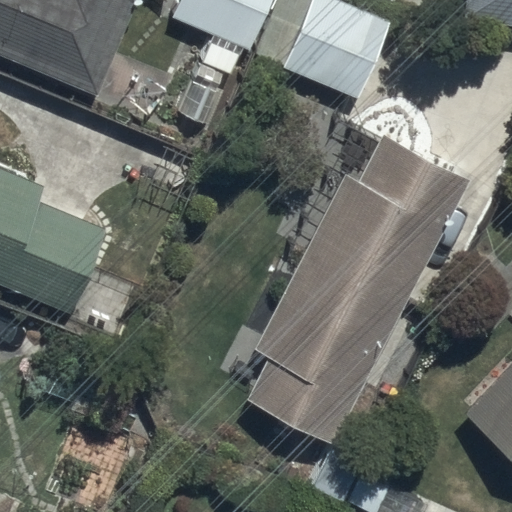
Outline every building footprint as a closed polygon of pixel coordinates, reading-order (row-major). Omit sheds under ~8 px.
[(0,0),(0,54),(103,93),(138,0),(0,0)] [(175,0),(169,17),(246,49),(266,0),(175,0)] [(385,22),(332,0),(309,0),(281,67),(353,99),(385,22)] [(511,0),(463,0),(461,20),(511,26),(511,0)] [(208,43),(175,111),(202,125),(215,98),(210,95),(221,72),(228,75),(237,57),(208,43)] [(466,181),(383,138),(357,186),(343,179),(252,354),(266,361),(245,401),(328,445),(466,181)] [(0,285),(68,313),(102,231),(36,203),(42,188),(0,171),(0,285)] [(511,360),(460,411),(511,463),(511,360)]
